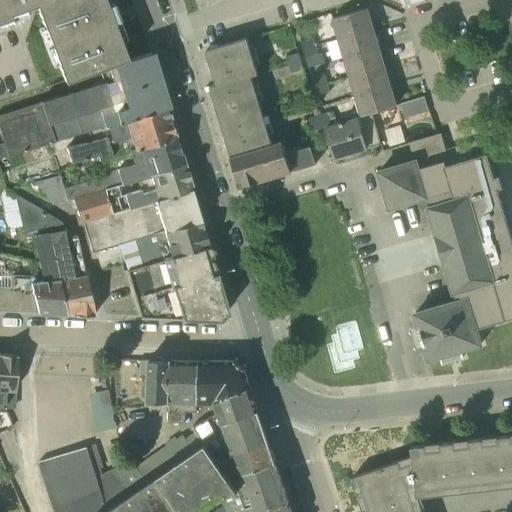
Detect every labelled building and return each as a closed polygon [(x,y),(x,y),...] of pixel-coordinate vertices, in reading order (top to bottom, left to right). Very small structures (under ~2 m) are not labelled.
[(37,7),(56,0),(0,0),(0,21),(11,17),(10,13),(35,4),(37,7)] [(46,31),(108,8),(104,0),(56,0),(37,7),(46,31)] [(332,18),(338,38),(373,27),(367,7),(332,18)] [(46,31),(55,55),(117,32),(108,8),(46,31)] [(373,27),(338,38),(344,57),(379,47),(373,27)] [(117,32),(55,55),(64,80),(126,57),(117,32)] [(303,49),(315,45),(313,37),(301,40),(303,49)] [(212,63),(213,67),(252,55),(247,38),(206,50),(210,62),(209,63),(210,64),(212,63)] [(315,45),(303,49),(306,57),(318,53),(315,45)] [(379,47),(344,57),(350,76),(385,66),(379,47)] [(0,157),(107,124),(166,105),(150,51),(113,63),(118,77),(0,114),(0,128),(4,142),(0,142),(0,157)] [(289,64),(301,60),(298,52),(286,56),(289,64)] [(252,55),(213,67),(214,71),(212,71),(212,73),(213,73),(216,83),(210,85),(210,87),(251,75),(258,73),(252,55)] [(301,60),(289,64),(291,73),(303,69),(301,60)] [(385,66),(350,76),(355,95),(390,85),(385,66)] [(314,87),(327,83),(324,74),(312,78),(314,87)] [(251,75),(210,87),(214,98),(213,98),(213,99),(215,99),(217,103),(256,91),(251,75)] [(327,83),(314,87),(317,95),(329,92),(327,83)] [(390,85),(355,95),(362,115),(396,105),(390,85)] [(256,91),(217,103),(218,106),(216,107),(216,108),(217,108),(220,120),(261,107),(256,91)] [(406,116),(428,110),(424,97),(403,103),(406,116)] [(175,136),(166,105),(107,124),(110,134),(67,147),(73,167),(122,152),(175,136)] [(261,107),(220,120),(224,132),(223,132),(224,133),(226,132),(227,136),(266,124),(261,107)] [(319,115),(323,127),(333,124),(329,111),(319,115)] [(323,127),(319,115),(309,118),(313,130),(323,127)] [(360,127),(357,119),(327,128),(336,157),(339,156),(340,158),(348,156),(348,153),(381,144),(375,123),(360,127)] [(266,124),(227,136),(228,140),(226,141),(227,142),(231,155),(268,143),(272,142),(266,124)] [(416,160),(379,171),(390,207),(427,196),(430,206),(429,206),(437,232),(436,232),(440,247),(445,264),(446,264),(454,291),(454,290),(457,300),(416,312),(429,358),(440,355),(442,363),(464,357),(461,349),(481,343),(476,326),(511,315),(511,242),(496,188),(502,187),(499,175),(493,177),(486,154),(481,156),(476,140),(445,149),(440,134),(410,143),(416,160)] [(56,204),(74,198),(183,163),(175,136),(122,152),(126,165),(98,174),(99,178),(64,188),(60,176),(36,183),(56,204)] [(281,139),(272,142),(268,143),(277,174),(282,173),(315,163),(310,146),(286,153),(281,139)] [(268,143),(231,155),(240,185),(277,174),(268,143)] [(191,188),(183,163),(74,198),(81,222),(83,221),(191,188)] [(95,251),(120,243),(200,219),(191,188),(83,221),(92,251),(95,251)] [(41,209),(28,200),(16,194),(25,234),(34,232),(45,280),(31,281),(30,277),(10,277),(9,287),(0,287),(0,310),(66,313),(41,209)] [(42,209),(66,313),(94,314),(76,235),(65,237),(62,222),(42,209)] [(208,246),(200,219),(120,243),(125,260),(128,270),(208,246)] [(125,260),(120,243),(95,251),(100,268),(125,260)] [(208,246),(128,270),(126,270),(140,316),(151,316),(144,294),(216,272),(208,246)] [(228,310),(216,272),(144,294),(151,316),(220,319),(228,310)] [(0,352),(0,430),(11,425),(6,411),(0,410),(0,405),(13,407),(16,354),(0,352)] [(148,400),(168,400),(169,400),(170,359),(149,359),(148,400)] [(169,400),(168,400),(168,410),(168,422),(185,422),(186,410),(198,410),(198,359),(170,359),(169,400)] [(198,359),(198,410),(218,410),(215,399),(251,387),(244,368),(235,360),(198,359)] [(215,399),(218,410),(206,419),(209,425),(198,432),(205,442),(205,443),(224,429),(223,423),(259,411),(251,387),(215,399)] [(233,453),(269,441),(259,411),(223,423),(224,429),(205,443),(217,460),(227,452),(232,450),(233,453)] [(364,511),(372,511),(412,499),(418,497),(511,485),(511,434),(411,446),(412,457),(352,477),(364,511)] [(186,436),(179,441),(176,438),(165,446),(167,449),(136,470),(145,484),(194,450),(186,436)] [(239,475),(276,463),(269,441),(233,453),(232,450),(227,452),(239,475)] [(192,511),(219,494),(280,473),(276,463),(239,475),(227,452),(217,460),(205,443),(205,442),(194,450),(145,484),(131,494),(108,510),(105,511),(192,511)] [(72,452),(80,475),(96,469),(88,447),(72,452)] [(56,457),(64,480),(80,475),(72,452),(56,457)] [(40,462),(47,485),(64,480),(56,457),(40,462)] [(131,494),(145,484),(136,470),(131,462),(114,470),(121,484),(125,483),(131,494)] [(58,511),(103,492),(98,478),(96,469),(80,475),(64,480),(47,485),(55,511),(58,511)] [(108,510),(131,494),(125,483),(121,484),(114,470),(98,478),(103,492),(108,510)] [(211,511),(260,511),(289,502),(280,473),(219,494),(223,504),(211,511)] [(105,511),(108,510),(103,492),(58,511),(105,511)] [(412,499),(372,511),(422,511),(419,501),(413,503),(412,499)] [(292,511),(289,502),(260,511),(292,511)]
